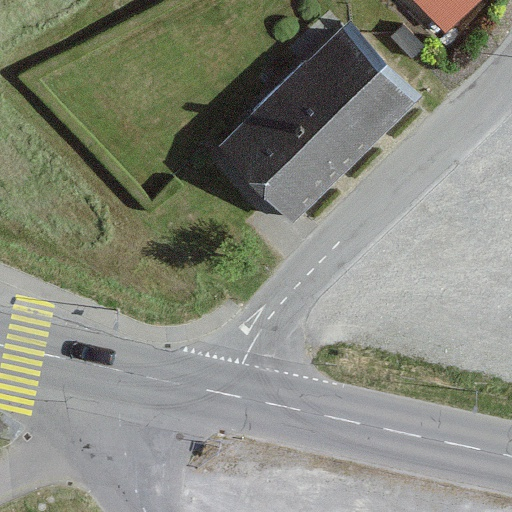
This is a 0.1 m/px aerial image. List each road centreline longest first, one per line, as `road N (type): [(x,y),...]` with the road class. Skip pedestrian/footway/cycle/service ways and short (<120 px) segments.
road 1 (residential): [(511,71),(277,305),(250,343),(234,395)]
road 2 (secondary): [(234,395),(511,457)]
road 3 (secondary): [(0,345),(133,376)]
road 4 (residential): [(0,477),(57,457),(126,450)]
